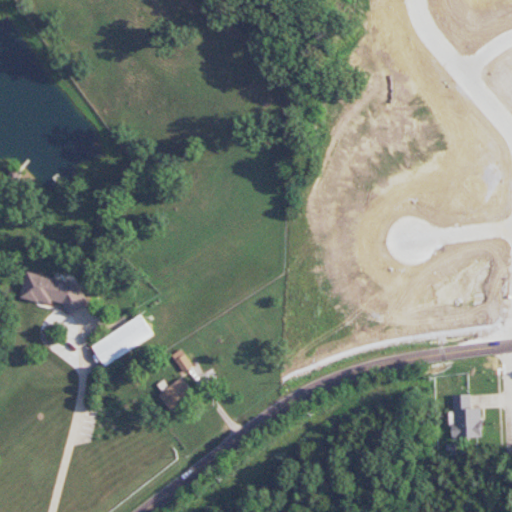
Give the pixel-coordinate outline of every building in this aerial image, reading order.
[(478,162),(500,158),(499,146),(476,149),(478,162)] [(88,304),(76,283),(26,272),(21,298),(49,304),(54,301),(63,303),(69,314),(88,304)] [(154,336),(142,316),(92,345),(105,366),(154,336)] [(193,366),(181,349),(172,355),(184,372),(193,366)] [(170,411),(194,394),(182,378),(159,395),(170,411)] [(452,395),(454,438),(482,437),(481,408),(472,408),(471,394),(452,395)]
